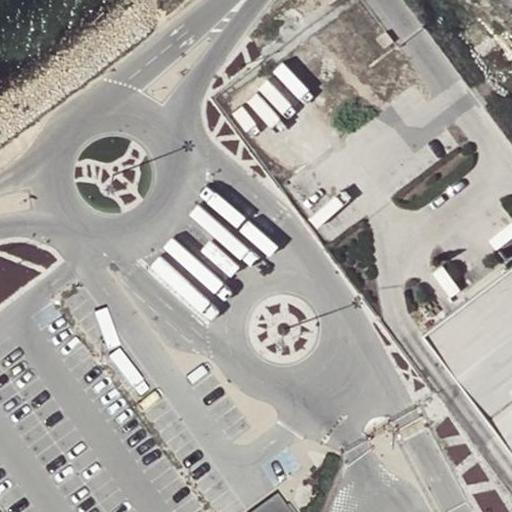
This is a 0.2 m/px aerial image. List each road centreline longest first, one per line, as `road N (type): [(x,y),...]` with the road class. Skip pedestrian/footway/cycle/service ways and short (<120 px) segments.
road 1 (unclassified): [(230,355),(241,371),(276,387),(319,374),(340,330),(337,311),(314,282)]
road 2 (unclassified): [(314,282),(277,214),(210,160),(174,149)]
road 3 (unclassified): [(104,237),(230,355)]
road 4 (unclassified): [(169,141),(201,74),(255,0)]
road 5 (unclassified): [(222,0),(100,110)]
road 6 (unclassified): [(314,282),(278,272),(244,286),(225,318),(230,355)]
road 7 (unclassified): [(104,237),(127,237),(165,213),(179,171),(174,149)]
